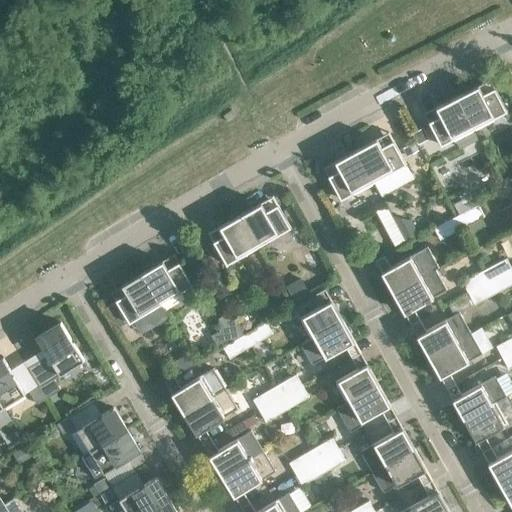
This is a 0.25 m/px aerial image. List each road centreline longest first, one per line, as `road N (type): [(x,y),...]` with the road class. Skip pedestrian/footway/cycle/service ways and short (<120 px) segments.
road 1 (residential): [(475,511),(276,152)]
road 2 (residential): [(202,511),(61,282)]
road 3 (residential): [(276,152),(500,35)]
road 4 (residential): [(61,282),(276,152)]
